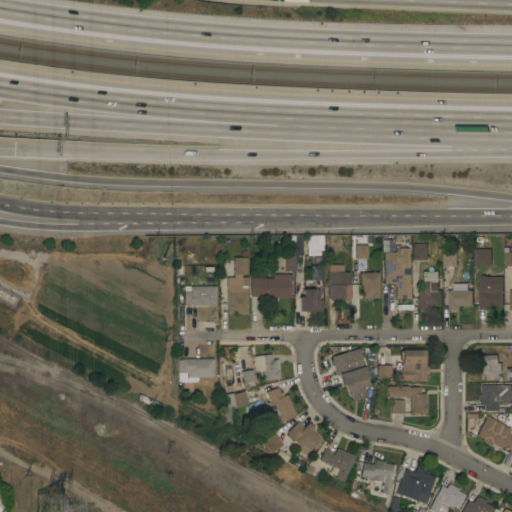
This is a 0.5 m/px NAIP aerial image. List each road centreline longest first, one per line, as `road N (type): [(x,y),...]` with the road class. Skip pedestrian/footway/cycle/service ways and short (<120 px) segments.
road 1 (motorway): [(511,49),(180,37),(0,15)]
road 2 (motorway): [(0,85),(129,104),(499,128)]
road 3 (motorway): [(19,147),(218,154),(511,147)]
road 4 (motorway): [(16,118),(273,130),(499,128)]
road 5 (motorway): [(75,179),(418,186),(511,196)]
road 6 (residential): [(229,337),(511,337)]
road 7 (residential): [(304,336),(305,366),(322,408),(340,424),(407,439),(511,485)]
road 8 (motorway): [(268,221),(511,217)]
road 9 (motorway): [(102,223),(268,221)]
road 10 (residential): [(454,338),(456,458)]
